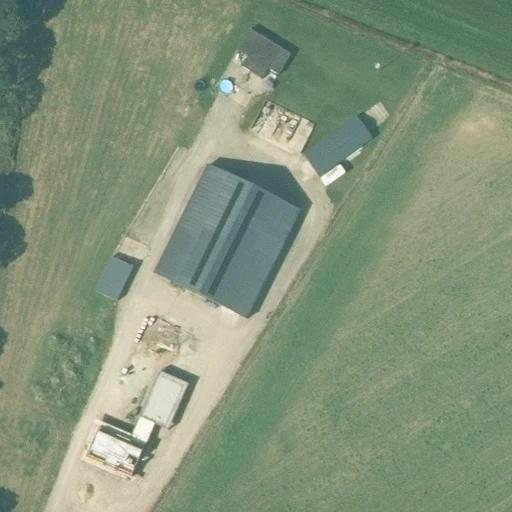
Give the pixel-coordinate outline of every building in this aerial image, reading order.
[(248,30),(236,51),(248,58),(241,68),(261,80),(268,69),(278,75),(290,54),(248,30)] [(372,139),(357,118),(303,157),(318,178),(372,139)] [(300,212),(208,166),(154,275),(246,321),(300,212)] [(133,268),(111,258),(95,292),(117,303),(133,268)] [(100,429),(87,458),(104,465),(103,467),(116,473),(117,471),(133,478),(146,449),(156,424),(155,424),(160,412),(164,414),(174,419),(189,386),(160,373),(129,442),(100,429)]
